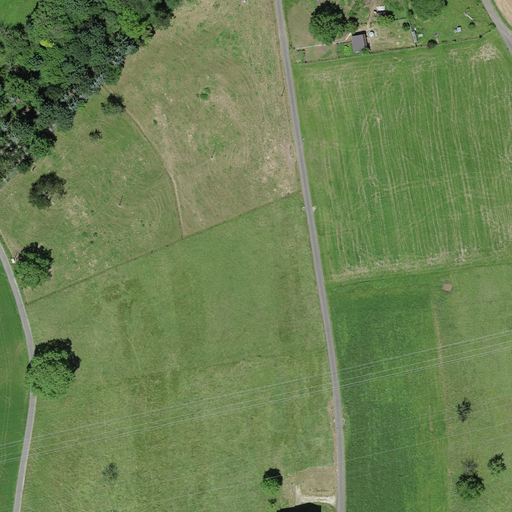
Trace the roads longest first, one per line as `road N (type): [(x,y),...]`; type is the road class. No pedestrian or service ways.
road 1 (track): [(277,0),(333,368),(340,511)]
road 2 (track): [(0,238),(35,337),(39,380),(18,511)]
